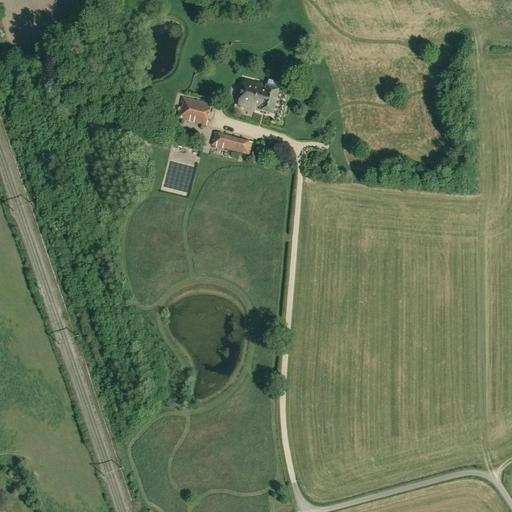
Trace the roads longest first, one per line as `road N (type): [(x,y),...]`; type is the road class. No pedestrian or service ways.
road 1 (track): [(305,511),(285,443),(283,364),(301,147),(327,147)]
road 2 (unclassified): [(314,511),(470,471),(492,479),(511,503)]
